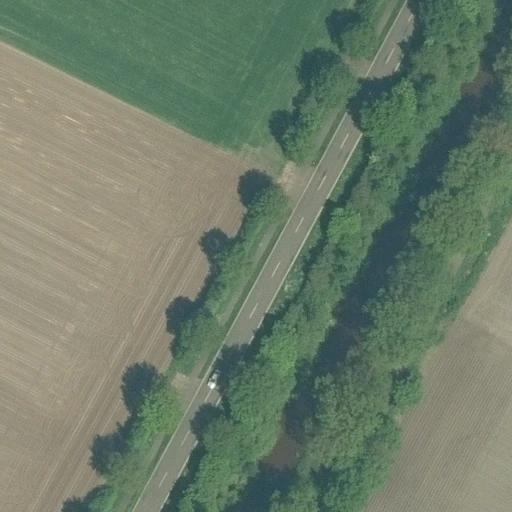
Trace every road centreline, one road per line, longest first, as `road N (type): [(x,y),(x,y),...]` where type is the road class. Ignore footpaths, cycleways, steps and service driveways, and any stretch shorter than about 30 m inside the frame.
road 1 (tertiary): [(148,511),(420,0)]
road 2 (unclassified): [(511,125),(305,511)]
